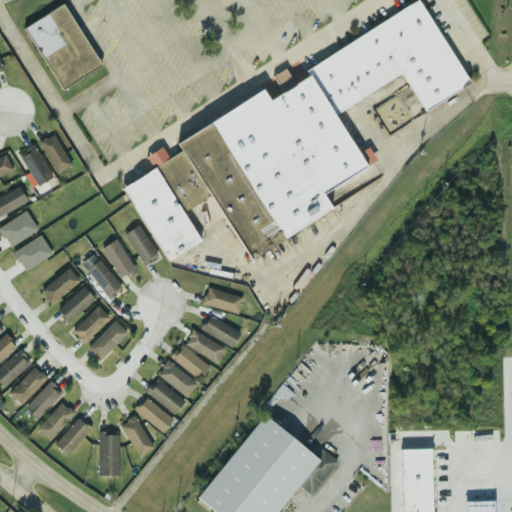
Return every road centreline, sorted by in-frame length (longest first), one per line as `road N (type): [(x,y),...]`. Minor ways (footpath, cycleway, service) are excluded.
road 1 (residential): [(101,389),(32,329),(0,287)]
road 2 (secondary): [(103,511),(0,429)]
